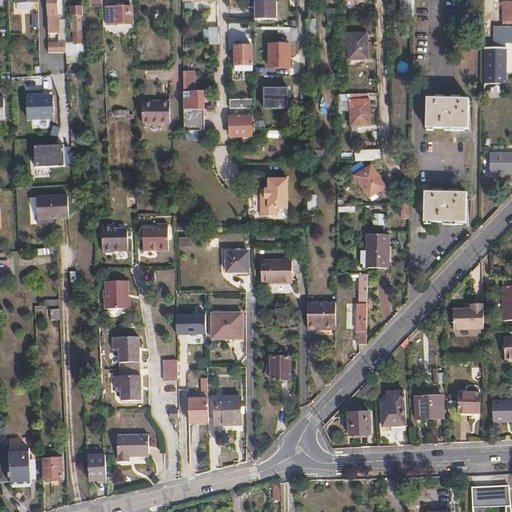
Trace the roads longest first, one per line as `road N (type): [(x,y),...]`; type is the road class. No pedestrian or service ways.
road 1 (unclassified): [(298,450),(314,418),(511,212)]
road 2 (unknown): [(423,305),(419,105),(437,28),(427,0)]
road 3 (unclassified): [(511,454),(342,463),(298,450)]
road 4 (unclassified): [(298,450),(253,474),(101,511)]
